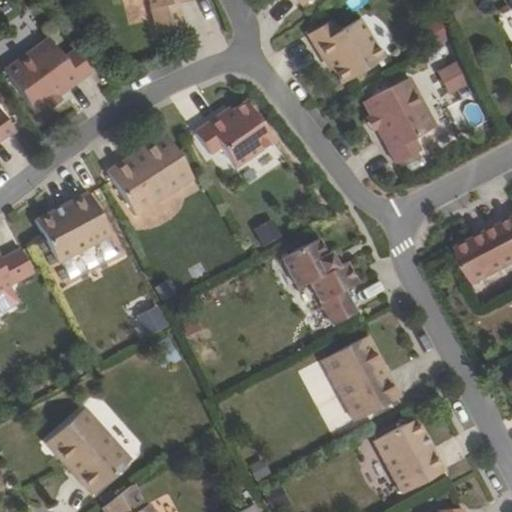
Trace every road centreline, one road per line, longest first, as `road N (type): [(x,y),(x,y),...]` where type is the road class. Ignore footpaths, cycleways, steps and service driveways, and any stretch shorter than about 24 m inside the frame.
road 1 (residential): [(394,227),(359,200),(264,75),(234,64),(131,107),(0,205)]
road 2 (residential): [(511,468),(412,286),(394,227)]
road 3 (residential): [(394,227),(511,160)]
